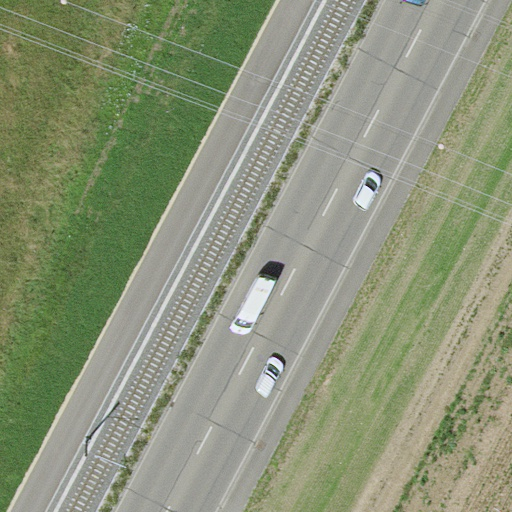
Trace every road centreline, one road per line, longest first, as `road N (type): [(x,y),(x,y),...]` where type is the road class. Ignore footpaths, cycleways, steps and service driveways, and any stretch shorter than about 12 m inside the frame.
road 1 (unclassified): [(299,0),(27,511)]
road 2 (primary): [(436,0),(167,511)]
